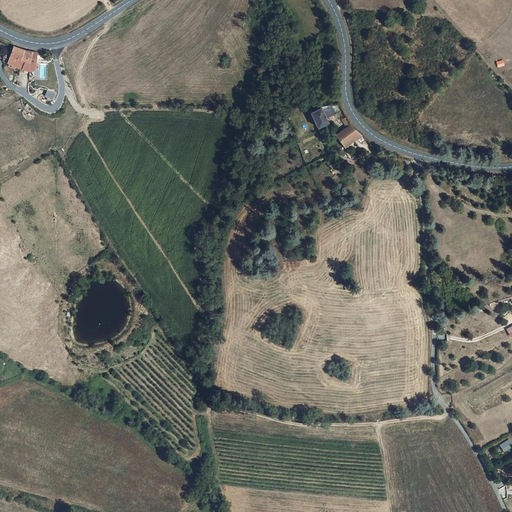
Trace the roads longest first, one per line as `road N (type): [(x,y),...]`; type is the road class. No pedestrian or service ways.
road 1 (unclassified): [(506,511),(441,402),(433,372),(415,153)]
road 2 (secondary): [(415,153),(368,132),(349,105),(343,34),(329,0)]
road 3 (secondary): [(131,0),(54,44),(0,29)]
